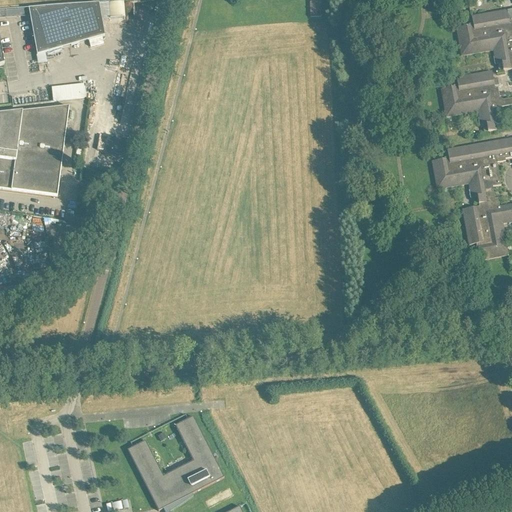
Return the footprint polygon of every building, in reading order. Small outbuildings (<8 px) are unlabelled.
[(307,0),(308,17),(320,17),(319,0),(307,0)] [(99,3),(29,9),(37,55),(105,36),(102,19),(99,3)] [(511,10),(471,18),(473,27),(469,28),(469,27),(456,29),(461,57),(493,51),(494,58),(493,58),(495,66),(502,64),(503,72),(511,70),(511,99),(503,101),(499,99),(497,89),(495,89),(494,87),(499,86),(497,79),(493,79),(492,73),(456,79),(458,88),(454,89),(454,88),(441,90),(446,118),(478,112),(479,119),(478,119),(479,127),(486,126),(488,133),(498,131),(495,109),(511,106),(511,139),(473,146),(447,151),(448,160),(445,161),(445,160),(432,162),(437,190),(459,186),(469,184),(470,191),(469,191),(470,199),(477,198),(479,207),(462,210),(469,246),(473,245),(478,244),(479,248),(477,248),(480,261),(508,256),(504,234),(502,224),(509,223),(509,224),(511,223),(511,205),(499,207),(498,199),(495,200),(492,187),(501,186),(497,164),(505,162),(505,160),(511,158),(511,10)] [(0,189),(57,197),(69,107),(13,113),(0,114),(0,189)] [(104,152),(111,152),(111,139),(103,139),(104,152)] [(51,231),(46,232),(47,233),(48,241),(53,240),(55,252),(69,249),(65,226),(56,227),(56,225),(50,226),(51,231)] [(241,511),(239,507),(229,511),(170,511),(193,496),(193,495),(193,494),(211,485),(224,478),(193,417),(175,426),(193,462),(163,477),(145,442),(127,451),(137,470),(159,511),(163,509),(164,511),(241,511)] [(111,510),(122,509),(121,501),(110,502),(111,510)]
